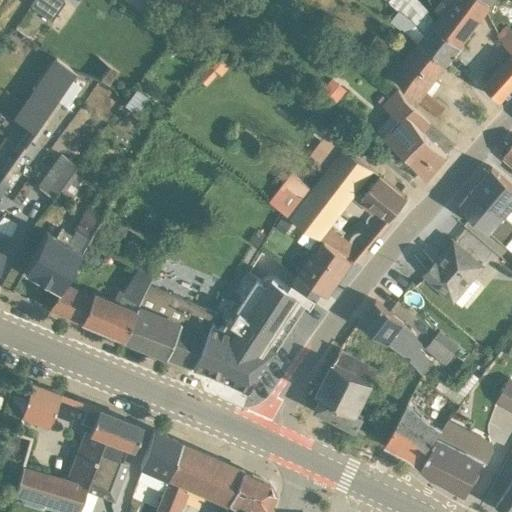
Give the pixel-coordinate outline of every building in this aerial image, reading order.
[(60,0),(32,0),(29,6),(50,21),(64,2),(60,0)] [(423,0),(384,0),(398,10),(423,29),(418,36),(447,59),(464,36),(428,7),(430,5),(423,0)] [(464,36),(491,0),(436,0),(436,2),(441,7),(437,14),(464,36)] [(423,29),(398,10),(390,22),(416,41),(392,74),(438,111),(446,101),(427,85),(447,59),(418,36),(423,29)] [(511,48),(484,79),(501,94),(511,80),(511,23),(507,19),(498,30),(511,42),(511,48)] [(387,42),(375,35),(369,46),(381,53),(387,42)] [(217,51),(194,74),(205,84),(216,72),(220,75),(231,64),(217,51)] [(75,72),(53,56),(53,57),(11,117),(32,131),(75,72)] [(98,79),(106,86),(117,73),(108,66),(98,79)] [(332,78),(322,90),(336,102),(346,90),(332,78)] [(377,130),(426,173),(447,149),(423,128),(431,119),(398,88),(397,88),(381,105),(391,113),(377,130)] [(135,89),(123,105),(135,114),(147,97),(135,89)] [(0,177),(0,178),(5,183),(16,168),(16,165),(61,103),(55,99),(0,177)] [(372,207),(389,219),(407,197),(372,169),(343,146),(315,125),(310,132),(319,140),(309,155),(325,168),(311,187),(291,172),(269,201),(285,215),(353,262),(362,252),(328,227),(352,196),(369,210),(372,207)] [(511,142),(507,149),(503,154),(511,161),(511,142)] [(35,186),(52,198),(75,166),(59,154),(35,186)] [(511,177),(492,162),(474,183),(511,214),(511,177)] [(71,173),(55,194),(68,204),(90,175),(78,166),(72,174),(71,173)] [(511,232),(511,214),(474,183),(460,199),(507,239),(511,232)] [(80,250),(108,200),(96,194),(95,194),(89,208),(86,207),(85,207),(66,241),(66,242),(80,250)] [(0,259),(16,222),(4,215),(0,219),(0,259)] [(80,250),(47,231),(23,271),(57,291),(79,252),(80,250)] [(486,259),(455,231),(423,270),(454,296),(486,259)] [(296,274),(326,295),(327,293),(341,274),(350,261),(322,241),(314,252),(311,251),(296,274)] [(122,339),(152,272),(136,266),(122,292),(117,290),(111,299),(76,287),(89,261),(84,256),(79,252),(57,291),(48,308),(48,309),(122,339)] [(263,266),(254,259),(230,298),(223,294),(209,325),(236,343),(255,314),(240,304),(245,295),(247,296),(263,266)] [(289,271),(276,262),(268,273),(281,282),(289,271)] [(481,278),(475,273),(457,294),(463,300),(481,278)] [(301,296),(281,283),(274,292),(272,292),(233,353),(261,373),(300,314),(300,313),(301,314),(302,313),(295,307),(301,296)] [(208,328),(214,312),(147,284),(122,339),(190,367),(208,328)] [(375,301),(359,322),(424,371),(432,357),(412,343),(417,336),(375,301)] [(459,338),(440,324),(426,342),(445,357),(459,338)] [(223,342),(205,372),(220,377),(249,390),(261,373),(233,353),(235,350),(223,342)] [(317,394),(358,414),(359,413),(376,370),(339,350),(317,394)] [(449,378),(443,385),(459,397),(479,371),(472,366),(458,385),(449,378)] [(434,378),(424,371),(416,386),(427,392),(434,378)] [(511,375),(510,374),(499,394),(511,401),(511,375)] [(58,395),(30,384),(20,417),(47,426),(58,395)] [(25,398),(7,392),(0,415),(0,416),(18,422),(25,398)] [(316,409),(354,429),(364,417),(322,397),(316,409)] [(406,404),(385,444),(422,462),(443,422),(406,404)] [(77,511),(103,440),(133,450),(141,426),(96,409),(88,431),(83,429),(65,477),(21,464),(12,493),(24,497),(24,498),(61,510),(59,511),(77,511)] [(422,462),(444,474),(469,424),(449,414),(443,422),(422,462)] [(444,474),(467,485),(484,454),(488,456),(494,445),(492,435),(469,424),(444,474)] [(27,439),(3,431),(0,441),(0,450),(21,457),(27,439)] [(180,443),(152,431),(138,468),(141,470),(136,481),(161,493),(180,443)] [(77,511),(88,511),(95,494),(115,501),(128,463),(122,461),(125,448),(103,440),(77,511)] [(242,471),(180,443),(153,511),(179,511),(189,490),(226,505),(242,471)] [(0,490),(8,493),(20,459),(0,453),(0,490)] [(264,511),(266,511),(272,494),(267,483),(242,471),(226,505),(223,511),(250,511),(251,511),(254,511),(255,509),(264,511)] [(511,475),(497,497),(511,507),(511,475)] [(0,505),(4,507),(8,493),(0,490),(0,505)] [(24,498),(22,504),(42,510),(43,508),(56,511),(59,511),(61,510),(24,498)]
